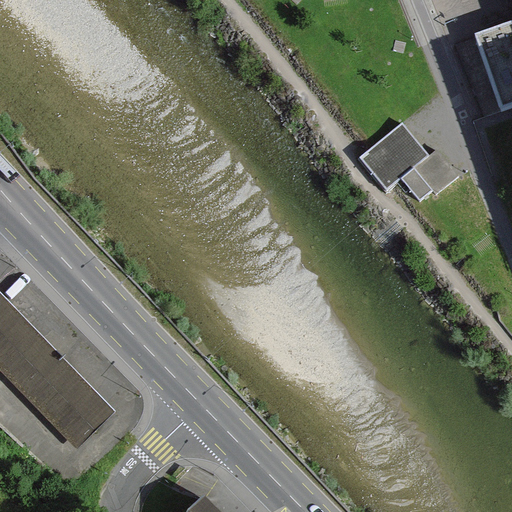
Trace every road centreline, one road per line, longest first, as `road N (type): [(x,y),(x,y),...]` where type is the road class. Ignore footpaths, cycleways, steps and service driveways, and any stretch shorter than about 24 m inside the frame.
road 1 (primary): [(0,195),(201,407)]
road 2 (primary): [(201,407),(305,511)]
road 3 (residential): [(201,407),(135,468),(117,511)]
